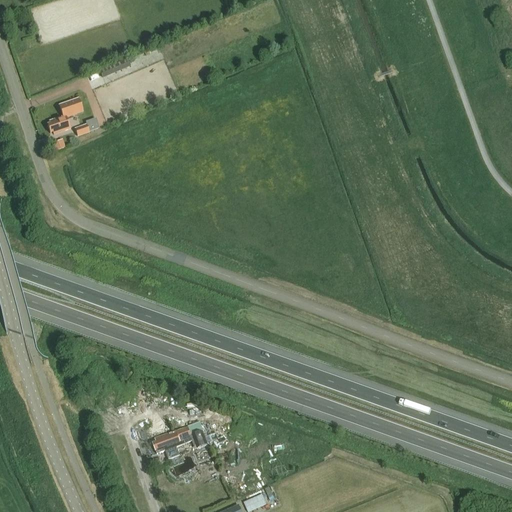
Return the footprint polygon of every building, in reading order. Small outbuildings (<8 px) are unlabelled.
[(103,80),(131,68),(128,60),(99,72),(103,80)] [(50,125),(47,125),(50,134),(53,133),(54,136),(70,130),(66,119),(77,115),(72,102),(59,106),(63,118),(49,122),(50,125)] [(78,137),(89,133),(86,126),(75,129),(78,137)] [(63,142),(54,145),(56,152),(65,149),(63,142)] [(156,443),(153,444),(156,452),(157,455),(160,454),(166,452),(176,448),(182,446),(193,442),(191,438),(187,428),(180,430),(155,440),(156,443)] [(202,433),(191,438),(193,442),(196,450),(207,446),(202,433)] [(176,448),(166,452),(169,461),(180,457),(176,448)] [(246,501),(250,511),(269,504),(264,493),(246,501)]
